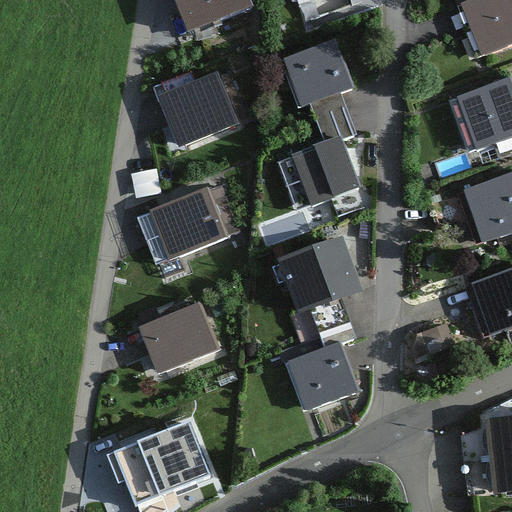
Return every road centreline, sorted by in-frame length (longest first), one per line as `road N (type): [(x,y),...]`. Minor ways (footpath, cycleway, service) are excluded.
road 1 (residential): [(71,511),(147,0)]
road 2 (residential): [(398,432),(389,343),(401,0)]
road 3 (residential): [(235,511),(398,432)]
road 4 (residential): [(398,432),(511,376)]
